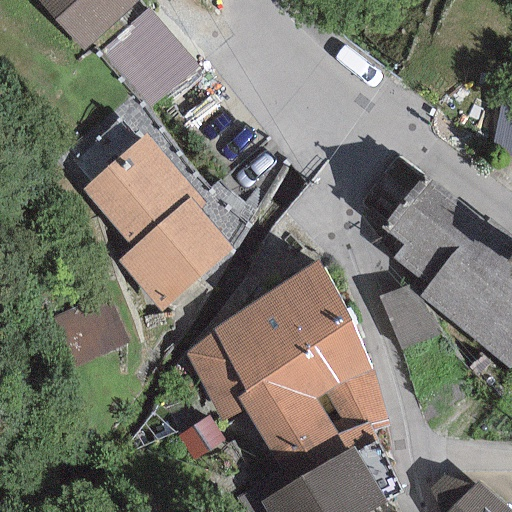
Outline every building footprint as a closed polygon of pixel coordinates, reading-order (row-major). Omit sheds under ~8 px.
[(35,0),(80,51),(139,0),(35,0)] [(197,67),(147,10),(96,54),(147,111),(197,67)] [(145,135),(81,190),(131,249),(117,261),(160,311),(232,250),(198,210),(205,204),(145,135)] [(427,285),(418,298),(510,368),(511,365),(511,234),(488,217),(484,222),(431,181),(426,187),(417,180),(380,228),(403,245),(393,259),(427,285)] [(213,333),(185,354),(222,424),(242,411),(288,485),(353,447),(356,452),(373,442),(372,431),(388,426),(373,370),(369,372),(351,321),(317,262),(212,330),(213,333)] [(413,284),(377,296),(400,353),(440,338),(430,313),(426,314),(418,298),(413,284)] [(367,511),(403,492),(373,442),(356,452),(353,447),(288,485),(259,502),(264,511),(367,511)] [(430,489),(438,511),(448,511),(472,485),(442,477),(430,489)] [(472,485),(448,511),(510,511),(475,482),(472,485)]
